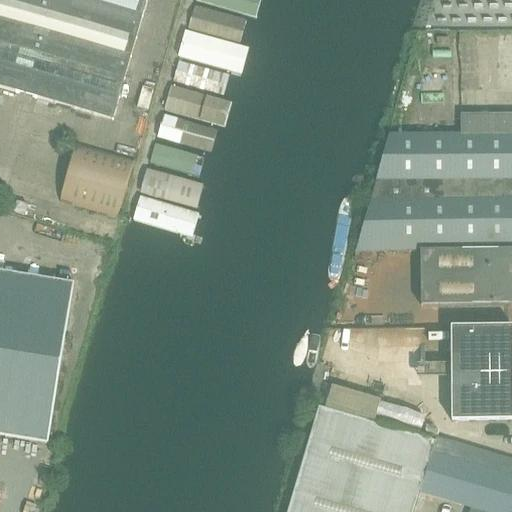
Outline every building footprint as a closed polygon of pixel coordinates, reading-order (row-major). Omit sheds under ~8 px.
[(0,0),(0,88),(113,121),(147,0),(0,0)] [(432,77),(431,98),(450,99),(451,78),(432,77)] [(389,136),(389,137),(375,185),(511,182),(511,114),(461,115),(461,135),(389,136)] [(58,203),(117,220),(134,161),(137,150),(127,147),(124,158),(77,143),(58,203)] [(511,182),(375,185),(356,252),(421,251),(511,249),(511,182)] [(421,306),(511,304),(511,249),(421,251),(421,306)] [(0,435),(46,443),(46,442),(72,285),(12,273),(0,271),(0,435)] [(511,339),(511,328),(451,328),(451,360),(452,422),(511,421),(511,339)] [(511,511),(511,460),(436,439),(435,442),(319,408),(288,511),(414,511),(420,494),(471,509),(469,511),(511,511)]
